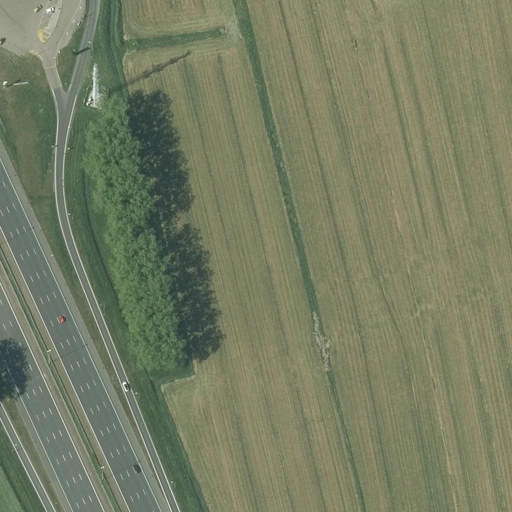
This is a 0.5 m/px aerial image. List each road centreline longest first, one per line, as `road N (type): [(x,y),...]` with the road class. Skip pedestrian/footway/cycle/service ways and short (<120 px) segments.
road 1 (motorway): [(175,511),(64,225),(65,114)]
road 2 (motorway): [(146,511),(0,189)]
road 3 (motorway): [(0,323),(86,511)]
